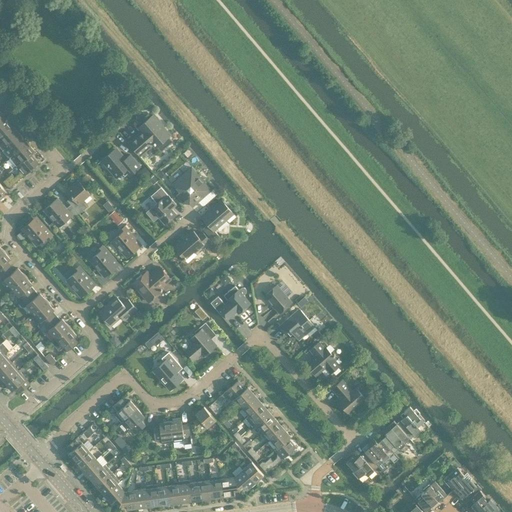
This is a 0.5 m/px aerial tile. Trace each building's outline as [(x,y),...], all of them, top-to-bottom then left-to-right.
[(160,126),(162,125),(153,115),(139,127),(143,132),(129,144),(138,155),(152,143),(153,144),(154,144),(156,147),(168,136),(160,126)] [(0,137),(13,126),(6,118),(0,122),(0,137)] [(0,147),(2,150),(20,134),(13,126),(0,137),(0,147)] [(9,158),(27,142),(20,134),(2,150),(9,158)] [(31,154),(35,151),(27,142),(9,158),(16,166),(20,162),(21,162),(30,154),(31,154)] [(130,154),(124,160),(114,149),(101,160),(116,178),(122,173),(125,176),(132,169),(134,171),(140,166),(130,154)] [(38,162),(31,154),(30,154),(21,162),(20,162),(16,166),(19,169),(19,173),(14,177),(11,174),(3,181),(9,188),(38,162)] [(143,180),(151,173),(145,166),(137,173),(143,180)] [(192,206),(211,190),(191,167),(173,184),(180,192),(176,195),(181,201),(185,198),(192,206)] [(164,175),(160,169),(156,173),(160,178),(164,175)] [(149,179),(153,184),(158,180),(154,175),(149,179)] [(82,201),(90,194),(78,180),(66,190),(72,196),(67,200),(70,204),(78,213),(79,214),(87,206),(82,201)] [(168,195),(161,187),(150,196),(157,203),(146,212),(153,221),(158,217),(164,224),(176,214),(171,209),(176,204),(168,195)] [(70,204),(65,209),(56,199),(44,209),(59,226),(71,216),(73,218),(78,213),(70,204)] [(107,200),(103,204),(109,211),(113,207),(107,200)] [(229,223),(236,217),(221,200),(202,217),(207,224),(202,228),(211,239),(217,234),(214,230),(226,220),(229,223)] [(115,210),(109,215),(114,219),(119,215),(115,210)] [(43,224),(38,228),(31,220),(22,229),(36,245),(45,237),(47,239),(52,235),(43,224)] [(129,240),(134,236),(124,226),(120,230),(121,232),(112,240),(126,257),(136,248),(129,240)] [(202,232),(197,236),(193,231),(174,248),(187,262),(196,255),(193,252),(202,244),(206,248),(212,243),(202,232)] [(107,260),(111,256),(102,245),(97,250),(99,252),(90,260),(104,276),(114,268),(107,260)] [(7,261),(10,259),(3,250),(0,252),(0,274),(0,275),(1,275),(11,266),(7,261)] [(83,280),(88,276),(79,265),(74,270),(76,272),(66,280),(81,297),(90,288),(83,280)] [(17,267),(15,270),(11,266),(1,275),(4,279),(11,288),(25,276),(17,267)] [(160,287),(170,279),(159,267),(150,275),(146,271),(133,283),(148,301),(162,290),(160,287)] [(31,285),(32,284),(25,276),(11,288),(18,296),(16,297),(16,300),(19,303),(34,290),(31,285)] [(279,313),(291,302),(277,285),(264,296),(279,313)] [(222,312),(225,316),(228,318),(236,311),(238,313),(250,303),(243,295),(245,293),(246,291),(246,289),(245,288),(243,287),(241,288),(238,290),(238,289),(238,290),(235,286),(223,295),(227,299),(228,301),(225,304),(218,296),(210,302),(220,314),(222,312)] [(206,292),(209,296),(214,292),(210,288),(206,292)] [(39,293),(38,294),(34,290),(19,303),(21,307),(24,307),(26,305),(33,313),(47,301),(39,293)] [(128,299),(123,304),(117,297),(99,313),(110,325),(121,316),(124,320),(137,309),(128,299)] [(301,307),(307,301),(304,297),(297,303),(301,307)] [(52,311),(54,310),(47,301),(33,313),(40,321),(38,323),(38,326),(40,329),(56,315),(52,311)] [(299,339),(314,326),(299,309),(279,326),(285,333),(290,329),(299,339)] [(61,318),(60,320),(56,315),(40,329),(43,332),(46,332),(48,331),(55,338),(55,339),(69,327),(61,318)] [(210,336),(214,332),(205,322),(194,332),(196,333),(189,339),(193,344),(186,351),(193,359),(201,353),(203,356),(215,345),(209,338),(210,336)] [(73,337),(76,335),(69,327),(55,339),(55,338),(51,342),(59,350),(62,347),(63,347),(67,351),(77,342),(73,337)] [(150,339),(155,345),(163,338),(158,331),(150,339)] [(325,346),(324,347),(319,341),(309,350),(314,355),(305,364),(315,376),(325,368),(330,373),(339,365),(334,359),(336,358),(325,346)] [(0,357),(4,354),(9,350),(2,342),(0,343),(0,357)] [(40,342),(35,346),(40,352),(45,347),(40,342)] [(176,369),(180,366),(168,352),(161,358),(164,361),(153,370),(170,389),(182,379),(176,372),(176,369)] [(51,364),(56,360),(49,353),(45,357),(51,364)] [(0,371),(11,362),(4,354),(0,357),(0,371)] [(0,376),(5,382),(18,370),(11,362),(0,371),(0,376)] [(19,392),(30,383),(18,370),(5,382),(12,391),(15,388),(19,392)] [(245,389),(238,380),(208,406),(216,414),(219,411),(219,408),(223,404),(221,401),(225,398),(230,398),(232,401),(235,399),(234,399),(245,389)] [(356,388),(352,391),(342,380),(332,389),(341,400),(339,403),(347,413),(364,398),(356,388)] [(253,391),(252,392),(247,387),(245,389),(234,399),(235,399),(242,407),(257,393),(256,392),(253,391)] [(259,397),(259,395),(257,393),(242,407),(249,415),(262,403),(257,398),(259,397)] [(130,400),(126,403),(122,398),(112,407),(116,412),(114,414),(121,422),(137,408),(130,400)] [(268,408),(266,409),(262,403),(249,415),(252,419),(249,422),(252,426),(256,423),(271,409),(270,408),(268,408)] [(202,432),(215,420),(204,406),(195,414),(198,417),(193,422),(202,432)] [(412,412),(414,411),(409,406),(400,414),(403,418),(396,423),(407,436),(409,439),(420,429),(418,426),(424,420),(419,414),(416,416),(412,412)] [(137,408),(121,422),(115,427),(122,436),(128,431),(131,429),(135,434),(145,425),(141,420),(144,417),(137,408)] [(273,414),(273,411),(271,409),(256,423),(263,431),(276,420),(272,415),(273,414)] [(223,423),(227,419),(223,415),(219,418),(223,423)] [(188,423),(182,424),(181,419),(170,421),(173,442),(183,440),(184,444),(191,443),(188,423)] [(282,424),(281,425),(276,420),(263,431),(270,439),(286,426),(284,424),(282,424)] [(396,423),(394,420),(393,420),(382,430),(384,433),(380,437),(394,453),(405,443),(409,439),(407,436),(396,423)] [(162,443),(173,442),(170,421),(159,422),(160,427),(153,428),(155,441),(161,440),(162,443)] [(287,430),(287,427),(286,426),(270,439),(277,447),(277,448),(288,438),(290,436),(286,431),(287,430)] [(83,432),(87,437),(93,432),(89,427),(83,432)] [(237,439),(241,436),(237,431),(233,434),(237,439)] [(119,436),(114,440),(125,453),(130,448),(119,436)] [(75,462),(89,450),(77,437),(67,445),(72,450),(68,454),(75,462)] [(383,462),(394,453),(380,437),(376,441),(373,438),(362,448),(364,451),(375,463),(380,459),(383,462)] [(250,438),(243,445),(243,446),(244,447),(252,441),(250,438)] [(296,447),(288,438),(277,448),(277,447),(274,449),(277,452),(276,458),(272,461),(270,458),(265,462),(262,461),(259,464),(266,472),(270,469),(296,447)] [(82,470),(96,458),(89,450),(75,462),(82,470)] [(375,463),(364,451),(358,457),(355,454),(346,462),(350,467),(351,466),(355,470),(352,472),(352,473),(358,479),(364,473),(367,476),(378,466),(375,463)] [(103,466),(96,458),(82,470),(89,478),(103,466)] [(255,482),(263,475),(251,461),(243,469),(255,482)] [(96,486),(112,473),(105,464),(103,466),(89,478),(96,486)] [(467,472),(464,475),(457,467),(443,479),(455,493),(456,492),(462,498),(463,497),(467,501),(479,490),(480,490),(481,489),(477,484),(475,485),(470,479),(472,478),(467,472)] [(246,490),(255,482),(243,469),(234,477),(239,490),(243,486),(246,490)] [(270,469),(266,472),(271,478),(272,479),(276,475),(270,469)] [(117,483),(120,481),(112,473),(96,486),(104,495),(117,483)] [(221,479),(221,478),(221,476),(210,477),(210,480),(213,498),(223,496),(221,479)] [(234,490),(239,490),(234,477),(221,478),(221,479),(223,496),(235,495),(234,490)] [(189,483),(189,480),(178,481),(178,484),(181,502),(191,501),(189,483)] [(202,499),(213,498),(210,480),(200,481),(202,499)] [(191,501),(202,499),(200,481),(189,483),(191,501)] [(439,502),(447,495),(434,481),(430,485),(429,483),(422,489),(423,491),(414,498),(425,511),(431,506),(434,509),(440,504),(439,502)] [(124,491),(117,483),(104,495),(111,503),(114,500),(119,505),(124,491)] [(157,487),(157,484),(145,485),(146,488),(148,506),(159,505),(157,487)] [(170,503),(181,502),(178,484),(168,486),(170,503)] [(159,505),(170,503),(168,486),(157,487),(159,505)] [(138,508),(148,506),(146,488),(135,490),(138,508)] [(127,509),(138,508),(135,490),(124,491),(119,505),(126,504),(127,509)] [(485,496),(480,490),(479,490),(467,501),(471,505),(472,507),(471,508),(473,511),(491,511),(497,507),(490,499),(487,502),(483,498),(485,496)] [(422,511),(414,502),(409,506),(410,507),(404,511),(422,511)]
